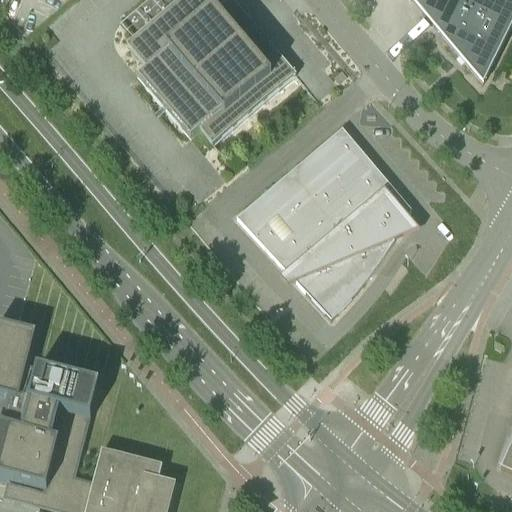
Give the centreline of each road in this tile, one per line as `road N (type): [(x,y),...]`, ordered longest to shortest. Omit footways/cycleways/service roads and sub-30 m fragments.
road 1 (secondary): [(345,456),(0,79)]
road 2 (secondary): [(0,137),(177,342),(322,488)]
road 3 (unclassified): [(511,177),(438,127),(326,0)]
road 4 (unclassified): [(377,482),(489,274)]
road 5 (unclassified): [(489,274),(345,456)]
